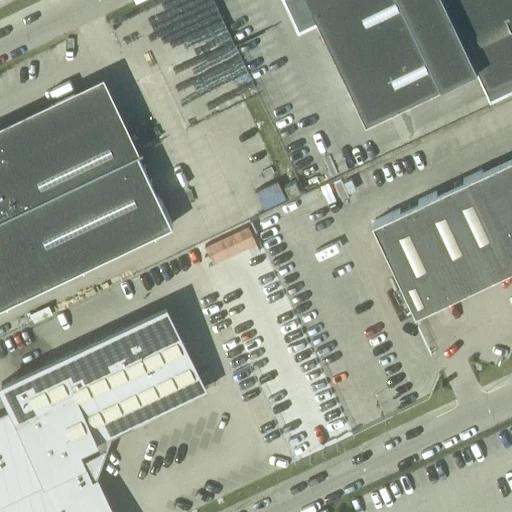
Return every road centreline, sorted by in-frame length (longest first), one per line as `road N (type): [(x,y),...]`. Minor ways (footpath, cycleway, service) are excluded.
road 1 (unknown): [(147,511),(145,488),(239,436),(193,294),(176,285),(134,286),(0,358)]
road 2 (unclassified): [(275,511),(511,402)]
